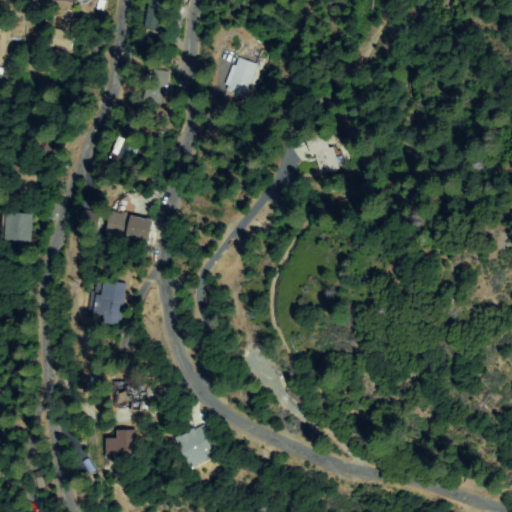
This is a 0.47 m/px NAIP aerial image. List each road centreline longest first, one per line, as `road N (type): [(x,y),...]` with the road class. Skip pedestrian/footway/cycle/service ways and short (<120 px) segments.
road 1 (residential): [(492,511),(369,478),(256,432),(237,423),(193,375),(178,346),(173,299),(210,0)]
road 2 (residential): [(71,511),(50,474),(41,432),(42,351),(55,276),(124,85),(130,0)]
